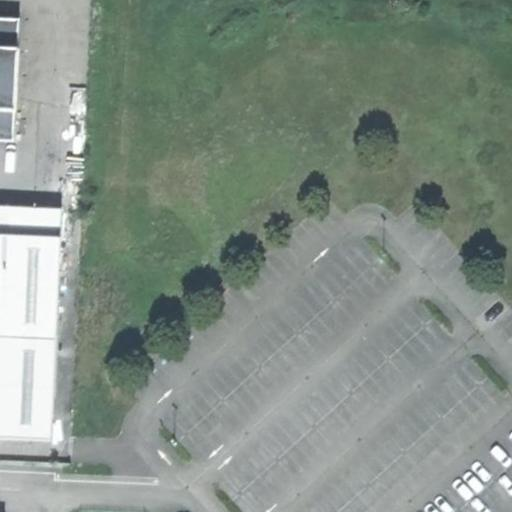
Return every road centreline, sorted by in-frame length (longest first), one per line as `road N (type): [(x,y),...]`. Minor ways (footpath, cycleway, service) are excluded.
road 1 (unknown): [(183,493),(141,436),(166,397),(348,236),(389,233),(429,272)]
road 2 (unknown): [(511,363),(429,272),(183,493)]
road 3 (unknown): [(294,511),(488,337)]
road 4 (unknown): [(404,511),(511,417)]
